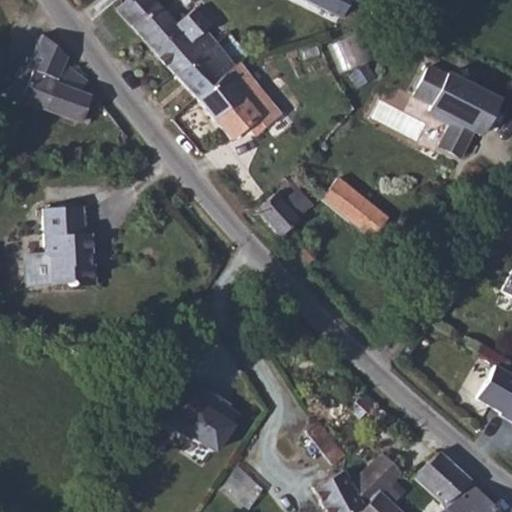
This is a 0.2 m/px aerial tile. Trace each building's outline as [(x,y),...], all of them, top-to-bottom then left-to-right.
[(187,34),(203,20),(195,12),(199,5),(194,0),(168,0),(167,0),(118,0),(165,54),(187,34)] [(210,57),(225,43),(203,20),(187,34),(210,57)] [(357,33),(329,42),(339,70),(367,61),(357,33)] [(187,34),(165,54),(187,79),(210,57),(187,34)] [(8,97),(79,123),(88,96),(79,91),(87,81),(64,63),(67,57),(42,35),(27,67),(19,64),(11,83),(14,84),(8,97)] [(271,89),(239,56),(225,43),(210,57),(187,79),(222,120),(243,99),(251,108),(271,89)] [(483,117),(487,119),(497,100),(447,74),(446,76),(428,67),(413,96),(431,105),(428,109),(431,110),(428,114),(448,125),(437,146),(459,157),(472,132),(475,133),(483,117)] [(483,117),(475,133),(479,136),(487,119),(483,117)] [(359,186),(330,165),(314,186),(343,207),(344,208),(359,186)] [(276,225),(293,204),(266,180),(248,196),(276,225)] [(382,202),(359,186),(344,208),(367,224),(382,202)] [(90,254),(91,254),(90,233),(83,234),(82,206),(42,209),(44,255),(23,256),(25,285),(68,283),(71,286),(95,285),(93,264),(90,264),(90,254)] [(279,229),(302,252),(313,239),(289,217),(279,229)] [(511,268),(500,291),(511,297),(511,268)] [(476,392),(492,363),(480,356),(464,385),(476,392)] [(511,372),(494,363),(476,396),(511,417),(511,372)] [(215,452),(238,412),(190,375),(160,418),(215,452)] [(368,389),(356,380),(354,379),(347,389),(360,399),(368,389)] [(324,427),(308,401),(295,410),(319,445),(325,440),(329,436),(324,427)] [(350,489),(350,490),(363,473),(367,476),(391,458),(377,437),(337,463),(350,489)] [(441,492),(468,469),(435,440),(408,463),(441,492)] [(337,463),(330,449),(301,465),(320,505),(350,489),(337,463)] [(494,511),(504,504),(468,469),(441,492),(443,494),(463,511),(494,511)] [(350,490),(343,499),(360,511),(413,511),(367,476),(363,473),(350,490)] [(463,511),(443,494),(423,511),(463,511)]
